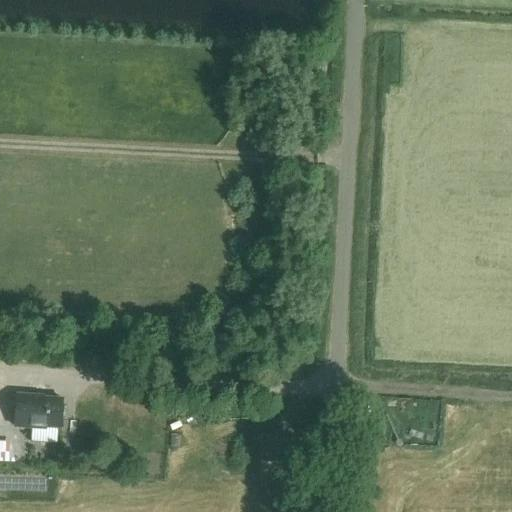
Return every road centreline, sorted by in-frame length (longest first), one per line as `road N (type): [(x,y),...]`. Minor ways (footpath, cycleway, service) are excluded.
road 1 (unclassified): [(328,511),(355,0)]
road 2 (track): [(346,159),(0,144)]
road 3 (track): [(0,369),(334,388)]
